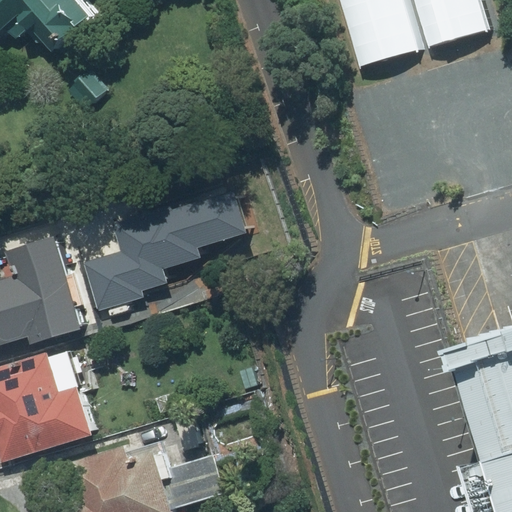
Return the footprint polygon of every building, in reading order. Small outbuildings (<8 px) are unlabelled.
[(0,0),(0,21),(16,41),(42,20),(65,48),(105,15),(92,0),(0,0)] [(442,0),(445,9),(454,6),(462,39),(510,26),(503,0),(420,0),(420,1),(424,0),(442,0)] [(511,48),(344,95),(375,206),(442,187),(436,165),(492,149),(501,182),(511,178),(511,48)] [(257,232),(245,193),(186,212),(184,205),(121,225),(130,253),(94,264),(108,305),(179,282),(175,270),(212,258),(209,248),(257,232)] [(17,276),(0,281),(0,347),(34,336),(37,346),(88,330),(58,237),(10,252),(17,276)] [(7,465),(101,436),(75,353),(57,359),(55,353),(0,369),(0,445),(1,445),(7,465)] [(261,365),(237,372),(244,395),(268,387),(261,365)] [(184,388),(151,399),(159,421),(192,409),(184,388)] [(161,444),(131,453),(129,448),(65,468),(76,505),(60,510),(60,511),(179,511),(178,508),(227,493),(215,455),(175,467),(171,453),(165,455),(161,444)]
